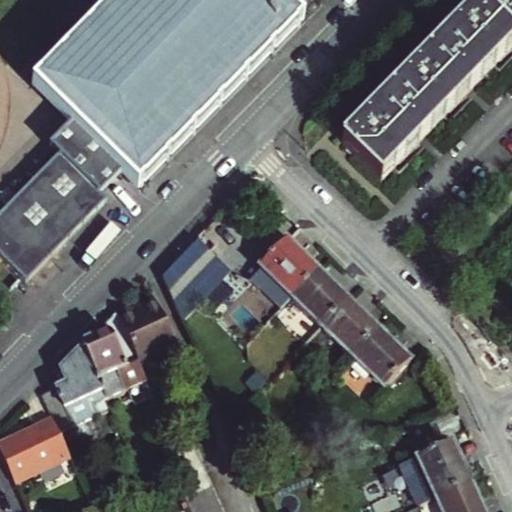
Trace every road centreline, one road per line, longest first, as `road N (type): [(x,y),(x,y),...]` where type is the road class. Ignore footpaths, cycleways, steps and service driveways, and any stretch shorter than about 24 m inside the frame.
road 1 (residential): [(245,144),(434,323),(484,414)]
road 2 (tertiary): [(0,392),(245,144)]
road 3 (tertiary): [(245,144),(386,0)]
